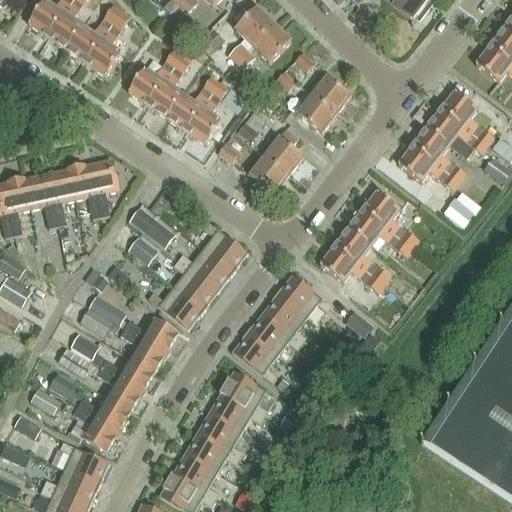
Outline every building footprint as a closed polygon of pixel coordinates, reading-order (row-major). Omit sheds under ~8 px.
[(12,0),(0,0),(0,8),(5,12),(12,0)] [(30,29),(49,42),(72,9),(74,6),(73,6),(65,0),(56,13),(46,5),(30,29)] [(82,12),(90,0),(77,0),(73,6),(74,6),(82,12)] [(154,0),(137,0),(146,9),(147,8),(151,4),(154,0)] [(190,0),(174,0),(172,3),(180,10),(190,0)] [(193,0),(190,0),(180,10),(187,18),(200,6),(193,0)] [(203,0),(214,11),(225,0),(203,0)] [(347,0),(359,12),(360,11),(358,9),(366,0),(347,0)] [(417,23),(419,25),(430,12),(427,10),(434,0),(400,0),(400,1),(398,0),(384,0),(383,1),(382,1),(382,2),(413,26),(411,28),(412,29),(417,23)] [(151,4),(147,8),(165,25),(171,19),(156,5),(154,7),(151,4)] [(68,55),(84,32),(74,24),(80,15),(82,12),(74,6),(72,9),(49,42),(68,55)] [(112,32),(122,16),(113,10),(103,25),(112,32)] [(237,34),(247,44),(229,62),(236,69),(276,29),(259,12),(237,34)] [(122,16),(112,32),(121,38),(131,22),(122,16)] [(87,68),(110,36),(101,29),(95,39),(84,32),(68,55),(87,68)] [(242,75),(260,57),(271,68),(293,46),(276,29),(236,69),(242,75)] [(511,36),(505,32),(491,50),(511,66),(511,36)] [(226,44),(215,33),(199,50),(209,61),(226,44)] [(110,36),(87,68),(106,82),(122,58),(112,51),(118,41),(110,36)] [(508,75),(511,78),(511,66),(491,50),(477,68),(500,86),(508,75)] [(129,97),(149,111),(171,78),(183,61),(175,55),(167,67),(157,82),(145,74),(129,97)] [(306,79),(315,70),(304,59),(295,68),(306,79)] [(168,124),(184,101),(174,93),(192,67),(183,61),(171,78),(149,111),(168,124)] [(353,101),(329,82),(323,77),(313,89),(319,94),(313,101),(338,120),(353,101)] [(289,97),(297,89),(285,78),(277,86),(289,97)] [(184,101),(168,124),(187,137),(221,88),(212,82),(194,108),(184,101)] [(223,127),(212,120),(230,94),(221,88),(187,137),(207,151),(223,127)] [(322,139),(338,120),(313,101),(312,102),(305,96),(300,103),(307,109),(298,120),(322,139)] [(456,96),(442,114),(474,139),(479,131),(470,124),(478,113),(456,96)] [(442,114),(427,132),(450,150),(457,140),(466,148),(474,139),(442,114)] [(246,128),(238,137),(248,145),(256,135),(246,128)] [(443,159),(450,150),(427,132),(413,150),(445,175),(452,166),(443,159)] [(495,143),(480,132),(474,140),(488,151),(495,143)] [(266,162),(290,181),(304,162),(292,153),(299,144),(287,135),(266,162)] [(261,164),(264,159),(235,137),(219,159),(232,169),(244,152),(261,164)] [(488,151),(474,140),(468,149),(482,160),(488,151)] [(511,168),(511,151),(501,143),(493,154),(511,168)] [(440,183),(445,175),(413,150),(399,168),(422,186),(430,175),(440,183)] [(511,176),(511,173),(493,161),(485,173),(504,187),(511,176)] [(275,200),(290,181),(266,162),(251,181),(275,200)] [(110,219),(106,198),(118,195),(112,165),(90,170),(101,221),(110,219)] [(90,170),(68,175),(74,204),(88,201),(93,223),(101,221),(90,170)] [(481,203),(488,196),(457,170),(450,178),(460,186),(481,203)] [(62,207),(74,204),(68,175),(46,179),(57,231),(67,229),(62,207)] [(460,186),(450,178),(443,186),(453,194),(460,186)] [(46,179),(24,184),(31,213),(45,210),(50,232),(57,231),(46,179)] [(19,216),(31,213),(24,184),(3,188),(13,240),(24,238),(19,216)] [(13,240),(3,188),(0,188),(0,219),(1,220),(6,242),(13,240)] [(364,214),(413,253),(419,245),(392,224),(401,214),(378,196),(364,214)] [(413,253),(364,214),(350,232),(372,250),(379,241),(406,262),(413,253)] [(143,234),(162,249),(169,241),(150,225),(143,234)] [(214,239),(204,252),(234,276),(249,257),(209,226),(204,232),(214,239)] [(365,259),(372,250),(350,232),(336,251),(385,289),(392,280),(365,259)] [(128,253),(148,269),(158,255),(139,239),(128,253)] [(9,253),(12,258),(17,254),(14,249),(9,253)] [(352,276),(362,283),(379,296),(385,289),(336,251),(321,269),(344,286),(352,276)] [(179,264),(219,295),(234,276),(204,252),(193,266),(184,258),(179,264)] [(26,272),(5,259),(0,267),(0,272),(19,284),(26,272)] [(174,291),(204,314),(219,295),(179,264),(175,270),(184,277),(174,291)] [(108,280),(120,288),(128,277),(116,269),(108,280)] [(100,296),(109,285),(94,274),(85,284),(100,296)] [(31,297),(0,278),(0,291),(1,292),(0,294),(0,300),(22,313),(31,297)] [(278,298),(308,321),(318,308),(328,316),(333,309),(293,278),(278,298)] [(204,314),(174,291),(164,304),(154,296),(149,303),(189,334),(204,314)] [(263,317),(303,348),(307,342),(298,335),(308,321),(278,298),(263,317)] [(88,313),(124,335),(128,328),(123,325),(126,318),(96,300),(88,313)] [(20,326),(0,313),(0,327),(14,336),(20,326)] [(121,339),(124,335),(88,313),(80,326),(106,341),(110,333),(121,339)] [(511,511),(511,313),(503,327),(502,326),(501,327),(503,328),(477,367),(475,366),(474,367),(476,368),(451,407),(449,406),(448,407),(450,408),(424,447),(422,446),(421,447),(511,506),(511,511)] [(248,336),(278,360),(289,346),(298,354),(303,348),(263,317),(248,336)] [(365,343),(374,331),(356,317),(346,329),(365,343)] [(130,325),(125,332),(167,357),(170,353),(168,352),(178,336),(154,322),(144,338),(138,335),(140,331),(130,325)] [(164,363),(167,357),(125,332),(121,340),(131,346),(133,342),(139,346),(130,362),(154,376),(162,362),(164,363)] [(22,346),(1,334),(0,336),(0,361),(10,367),(22,346)] [(268,373),(278,360),(248,336),(233,355),(273,386),(278,380),(268,373)] [(69,354),(91,367),(100,351),(79,338),(69,354)] [(361,351),(369,357),(379,346),(371,339),(361,351)] [(352,375),(361,365),(344,351),(336,361),(352,375)] [(97,378),(100,373),(65,352),(57,365),(84,382),(89,374),(97,378)] [(106,364),(102,372),(144,397),(147,392),(145,391),(154,376),(130,362),(120,378),(114,374),(116,370),(106,364)] [(115,385),(106,401),(130,415),(139,401),(141,402),(144,397),(102,372),(97,379),(108,385),(110,382),(115,385)] [(276,402),(266,396),(267,394),(234,375),(221,396),(265,422),(276,402)] [(49,392),(73,407),(83,392),(59,376),(49,392)] [(30,405),(53,418),(61,405),(38,392),(30,405)] [(209,416),(242,436),(251,422),(261,428),(265,422),(221,396),(209,416)] [(82,404),(78,411),(121,436),(124,430),(122,429),(130,415),(106,401),(97,417),(91,413),(93,410),(82,404)] [(344,436),(377,438),(377,426),(386,426),(387,421),(381,421),(381,416),(367,415),(367,410),(356,410),(356,419),(345,419),(344,436)] [(121,436),(78,411),(74,418),(84,424),(86,421),(92,424),(82,441),(106,455),(114,441),(117,443),(121,436)] [(197,437),(240,463),(244,457),(234,450),(242,436),(209,416),(197,437)] [(280,430),(301,443),(309,428),(288,416),(280,430)] [(13,430),(34,442),(41,431),(20,418),(13,430)] [(292,446),(295,440),(286,435),(282,441),(292,446)] [(184,458),(218,477),(226,463),(236,469),(240,463),(197,437),(184,458)] [(71,458),(64,473),(99,489),(110,467),(64,446),(60,453),(71,458)] [(16,452),(4,447),(0,455),(0,463),(9,467),(16,452)] [(278,458),(289,464),(294,456),(282,450),(278,458)] [(172,478),(216,504),(219,498),(209,492),(218,477),(184,458),(172,478)] [(46,484),(43,490),(89,511),(99,489),(64,473),(57,489),(46,484)] [(212,511),(216,504),(172,478),(159,500),(180,511),(197,511),(201,504),(212,511)] [(0,496),(14,503),(20,491),(0,481),(0,496)] [(51,502),(46,511),(89,511),(43,490),(40,497),(51,502)] [(243,495),(235,510),(239,511),(264,511),(266,508),(243,495)]
